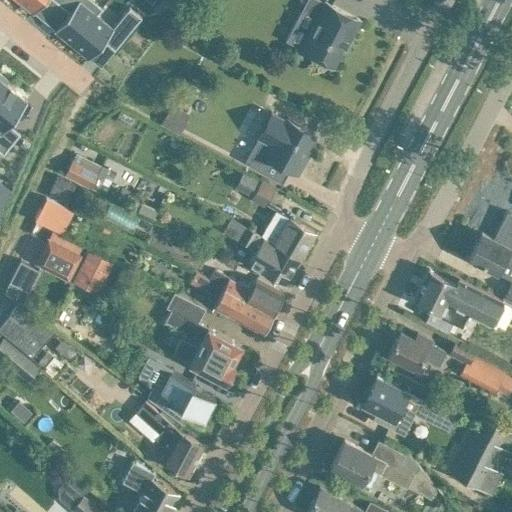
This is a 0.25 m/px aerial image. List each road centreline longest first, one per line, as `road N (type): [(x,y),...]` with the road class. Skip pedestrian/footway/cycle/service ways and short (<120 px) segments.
road 1 (residential): [(342,231),(193,511)]
road 2 (primary): [(370,246),(336,287),(219,511)]
road 3 (primary): [(245,511),(357,295),(370,246)]
road 4 (residential): [(270,511),(400,262)]
road 5 (primary): [(370,246),(498,0)]
road 6 (unclassified): [(400,262),(428,228),(511,70)]
road 7 (track): [(0,276),(82,84)]
road 8 (unclassified): [(418,56),(355,178),(342,231)]
